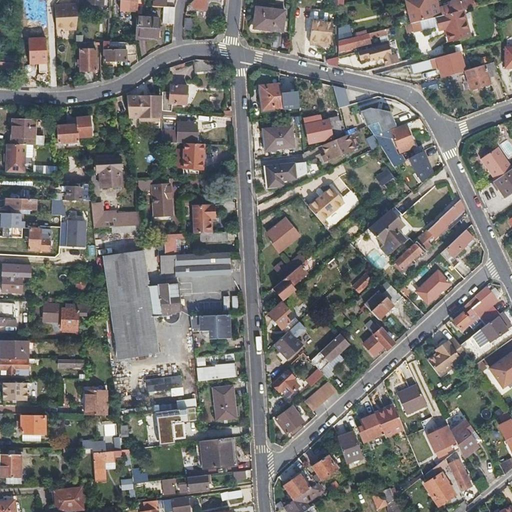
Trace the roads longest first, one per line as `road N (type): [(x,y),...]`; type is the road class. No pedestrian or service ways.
road 1 (residential): [(263,466),(234,52)]
road 2 (residential): [(263,466),(282,458),(502,261)]
road 3 (residential): [(234,52),(179,51),(96,93),(0,95)]
road 4 (residential): [(234,52),(397,90),(414,98),(441,137)]
road 5 (residential): [(502,261),(441,137)]
